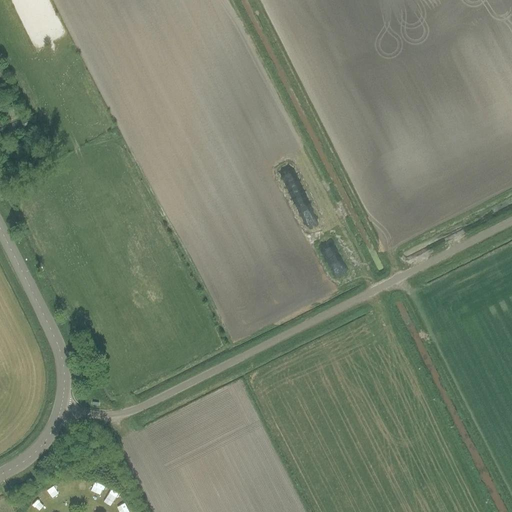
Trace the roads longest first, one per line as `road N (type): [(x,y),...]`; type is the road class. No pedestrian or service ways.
road 1 (unclassified): [(511,221),(142,407)]
road 2 (unclassified): [(59,409),(62,362),(0,229)]
